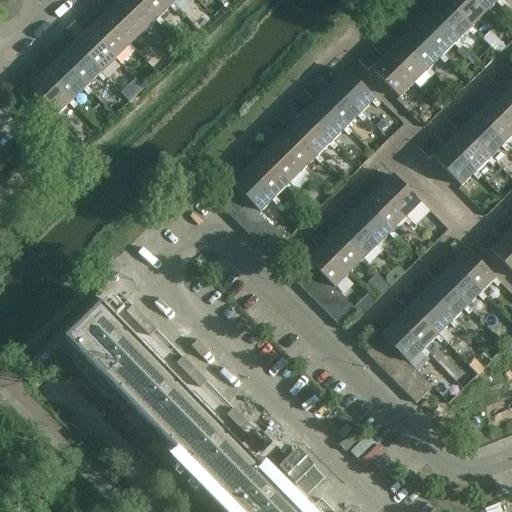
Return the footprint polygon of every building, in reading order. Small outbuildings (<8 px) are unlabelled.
[(142,0),(122,0),(118,4),(145,32),(159,18),(142,0)] [(169,0),(142,0),(159,18),(174,4),(169,0)] [(424,15),(430,9),(421,0),(420,0),(415,6),(424,15)] [(444,0),(443,0),(430,14),(457,41),(471,27),(444,0)] [(472,0),(444,0),(471,27),(485,13),(472,0)] [(472,0),(485,13),(498,0),(472,0)] [(98,18),(104,12),(95,3),(89,9),(98,18)] [(118,4),(104,18),(131,46),(145,32),(118,4)] [(410,29),(416,23),(407,14),(401,20),(410,29)] [(443,55),(457,41),(430,14),(415,28),(443,55)] [(84,32),(90,26),(81,16),(75,22),(84,32)] [(104,18),(89,32),(116,60),(131,46),(104,18)] [(396,43),(402,37),(393,28),(387,34),(396,43)] [(428,69),(443,55),(415,28),(401,42),(428,69)] [(69,46),(75,40),(67,30),(60,36),(69,46)] [(89,32),(75,46),(102,73),(116,60),(89,32)] [(382,57),(388,51),(379,42),(372,48),(382,57)] [(401,42),(387,56),(414,83),(428,69),(401,42)] [(55,60),(61,54),(52,44),(46,50),(55,60)] [(75,46),(60,59),(87,87),(102,73),(75,46)] [(367,71),(374,65),(364,56),(358,62),(367,71)] [(414,83),(387,56),(372,70),(400,98),(414,83)] [(40,73),(47,67),(38,58),(31,64),(40,73)] [(60,59),(46,73),(73,101),(87,87),(60,59)] [(328,87),(334,81),(325,71),(318,78),(328,87)] [(26,87),(32,81),(23,72),(17,78),(26,87)] [(348,72),(333,86),(360,114),(375,99),(348,72)] [(73,101),(46,73),(31,87),(58,115),(73,101)] [(501,89),(507,83),(498,73),(491,80),(501,89)] [(314,101),(320,95),(311,85),(304,92),(314,101)] [(333,86),(319,100),(346,128),(360,114),(333,86)] [(486,103),(493,97),(483,87),(477,94),(486,103)] [(511,94),(506,88),(492,102),(511,122),(511,94)] [(299,115),(305,109),(296,100),(290,106),(299,115)] [(319,100),(305,114),(332,142),(346,128),(319,100)] [(472,117),(478,111),(469,101),(463,107),(472,117)] [(511,122),(492,102),(478,116),(504,144),(511,136),(511,122)] [(285,129),(291,123),(282,114),(276,120),(285,129)] [(305,114),(291,128),(318,156),(332,142),(305,114)] [(458,131),(464,125),(455,115),(448,122),(458,131)] [(478,116),(463,130),(490,158),(504,144),(478,116)] [(271,143),(277,137),(268,128),(261,134),(271,143)] [(291,128),(277,142),(304,170),(318,156),(291,128)] [(444,145),(450,139),(441,129),(434,135),(444,145)] [(463,130),(449,144),(476,172),(490,158),(463,130)] [(256,157),(263,151),(253,142),(247,148),(256,157)] [(277,142),(262,156),(289,184),(304,170),(277,142)] [(429,159),(435,153),(426,143),(420,149),(429,159)] [(476,172),(449,144),(434,159),(461,186),(476,172)] [(242,171),(248,165),(239,156),(233,162),(242,171)] [(262,156),(248,170),(275,198),(289,184),(262,156)] [(228,185),(234,179),(225,170),(219,176),(228,185)] [(233,185),(234,186),(243,194),(251,203),(259,211),(261,213),(275,198),(248,170),(233,185)] [(374,190),(381,184),(372,175),(365,181),(374,190)] [(395,175),(380,190),(407,217),(422,203),(395,175)] [(217,203),(225,211),(243,194),(234,186),(217,203)] [(360,204),(367,198),(357,189),(351,195),(360,204)] [(380,190),(366,204),(393,231),(407,217),(380,190)] [(243,194),(225,211),(234,220),(251,203),(243,194)] [(251,203),(234,220),(242,228),(259,211),(251,203)] [(346,218),(352,212),(343,203),(337,209),(346,218)] [(366,204),(351,218),(378,246),(393,231),(366,204)] [(259,211),(242,228),(250,236),(267,219),(261,213),(259,211)] [(332,233),(338,226),(329,217),(322,223),(332,233)] [(351,218),(337,232),(364,260),(378,246),(351,218)] [(267,219),(250,236),(258,245),(275,228),(267,219)] [(501,238),(507,231),(498,222),(491,228),(501,238)] [(275,228),(258,245),(267,253),(284,236),(275,228)] [(317,246),(324,240),(314,231),(308,237),(317,246)] [(337,232),(323,246),(349,274),(364,260),(337,232)] [(487,252),(493,245),(484,236),(477,242),(487,252)] [(511,242),(506,237),(491,252),(511,272),(511,242)] [(303,261),(309,254),(300,245),(294,251),(303,261)] [(308,261),(309,262),(317,270),(325,278),(333,286),(335,288),(349,274),(323,246),(308,261)] [(448,266),(455,260),(445,251),(439,257),(448,266)] [(470,251),(455,265),(482,293),(497,278),(470,251)] [(292,278),(300,287),(317,270),(309,262),(292,278)] [(434,280),(441,274),(431,265),(425,271),(434,280)] [(455,265),(441,279),(468,307),(482,293),(455,265)] [(317,270),(300,287),(308,295),(325,278),(317,270)] [(375,274),(367,282),(367,288),(369,289),(372,286),(380,295),(388,287),(375,274)] [(325,278),(308,295),(316,304),(333,286),(325,278)] [(420,294),(426,288),(417,279),(411,285),(420,294)] [(441,279),(426,293),(453,321),(468,307),(441,279)] [(333,286),(316,304),(324,312),(341,295),(335,288),(333,286)] [(368,293),(354,308),(358,312),(362,316),(377,302),(368,293)] [(406,308),(412,302),(403,293),(396,299),(406,308)] [(426,293),(412,307),(439,335),(453,321),(426,293)] [(341,295),(324,312),(333,320),(350,303),(341,295)] [(104,307),(69,341),(235,511),(333,511),(321,500),(315,505),(306,498),(313,491),(325,480),(300,455),(288,466),(270,448),(128,301),(112,316),(104,307)] [(350,303),(333,320),(341,329),(358,312),(354,308),(350,303)] [(391,322),(398,316),(389,307),(382,313),(391,322)] [(412,307),(398,321),(425,349),(439,335),(412,307)] [(377,336),(383,330),(374,321),(368,327),(377,336)] [(383,336),(384,337),(392,345),(400,353),(408,362),(410,363),(425,349),(398,321),(383,336)] [(367,353),(375,362),(392,345),(384,337),(367,353)] [(392,345),(375,362),(383,370),(400,353),(392,345)] [(400,353),(383,370),(391,378),(408,362),(400,353)] [(408,362),(391,378),(400,387),(417,370),(410,363),(408,362)] [(417,370),(400,387),(408,395),(425,378),(417,370)] [(425,378),(408,395),(416,403),(433,387),(425,378)]
